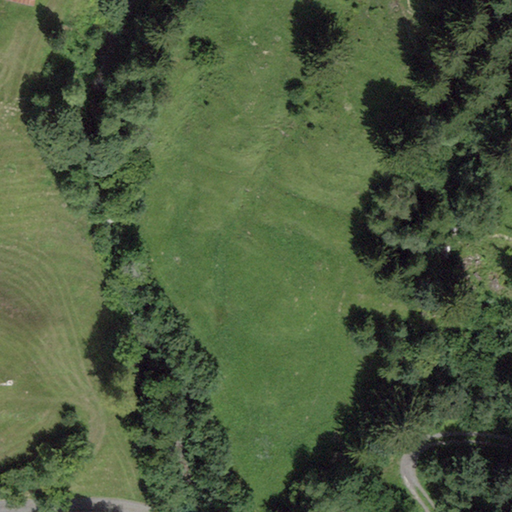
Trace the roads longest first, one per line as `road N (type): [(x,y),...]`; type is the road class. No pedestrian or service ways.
road 1 (track): [(433,511),(408,474),(419,445),(468,435),(511,438)]
road 2 (track): [(0,505),(149,511)]
